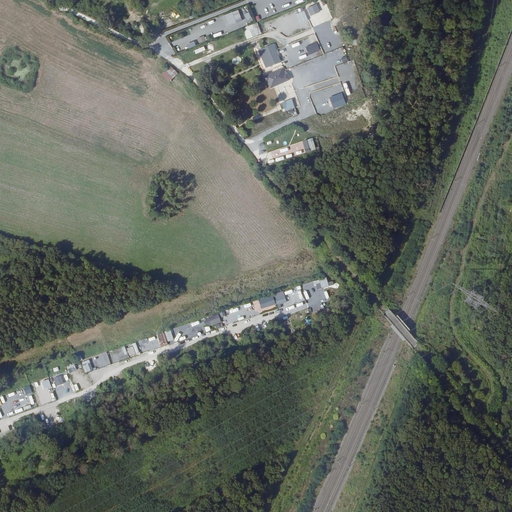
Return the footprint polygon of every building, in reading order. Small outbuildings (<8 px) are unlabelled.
[(284,0),(283,0),(277,2),(280,9),(287,7),(284,0)] [(311,16),(320,11),(317,3),(307,7),(311,16)] [(225,27),(242,21),(238,9),(221,16),(225,27)] [(285,16),(288,23),(296,20),(293,13),(285,16)] [(255,23),(243,27),(247,39),(259,35),(255,23)] [(290,44),(293,52),(299,50),(297,42),(290,44)] [(305,47),(308,55),(320,50),(317,42),(305,47)] [(270,44),(256,50),(263,68),(270,65),(273,64),(275,63),(272,57),(275,55),(270,44)] [(196,54),(206,50),(204,46),(194,50),(196,54)] [(296,56),(299,63),(306,60),(303,53),(296,56)] [(317,57),(319,66),(327,64),(326,61),(324,55),(317,57)] [(171,66),(161,75),(168,83),(178,74),(171,66)] [(330,69),(323,72),(326,79),(333,76),(330,69)] [(272,86),(279,83),(273,71),(263,76),(265,82),(269,80),(272,86)] [(319,100),(328,98),(325,90),(317,93),(319,100)] [(284,111),(293,107),(291,102),(289,103),(288,100),(280,103),(284,111)] [(307,140),(310,151),(316,150),(313,138),(307,140)] [(302,144),(292,145),(294,155),(303,153),(302,144)] [(274,159),(281,158),(280,151),(270,152),(271,156),(274,156),(274,159)] [(313,282),(314,286),(316,285),(318,290),(329,286),(326,278),(313,282)] [(283,291),(274,294),(277,305),(287,303),(283,291)] [(274,297),(259,299),(260,308),(275,306),(274,297)] [(209,318),(211,326),(221,322),(218,314),(209,318)] [(161,346),(167,343),(164,333),(157,336),(161,346)] [(132,344),(133,347),(126,349),(129,356),(139,353),(136,343),(132,344)] [(119,362),(118,359),(128,356),(126,350),(109,354),(111,364),(119,362)] [(81,362),(85,373),(93,371),(89,360),(81,362)] [(66,368),(69,374),(77,370),(74,364),(66,368)] [(44,390),(51,387),(48,379),(41,382),(44,390)]
